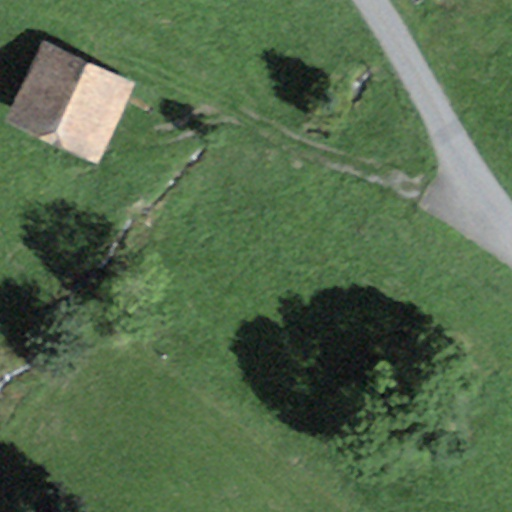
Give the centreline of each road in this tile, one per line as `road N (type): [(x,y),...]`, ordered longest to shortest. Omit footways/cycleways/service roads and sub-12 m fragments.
road 1 (track): [(237,121),(504,228)]
road 2 (unclassified): [(359,0),(511,235)]
